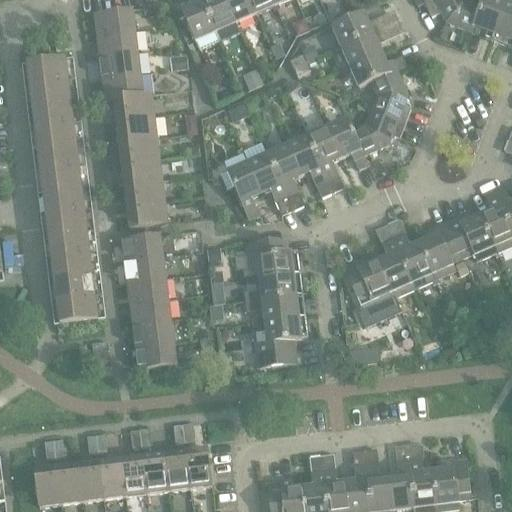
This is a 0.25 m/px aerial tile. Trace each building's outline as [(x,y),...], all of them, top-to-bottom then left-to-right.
[(216,36),(200,0),(186,0),(191,8),(182,12),(196,44),(216,36)] [(236,27),(223,0),(200,0),(216,36),(236,27)] [(223,0),(236,27),(256,18),(248,0),(223,0)] [(248,0),(256,18),(275,9),(271,0),(248,0)] [(295,0),(294,0),(271,0),(275,9),(295,0)] [(467,4),(465,0),(438,0),(425,6),(431,20),(442,16),(446,26),(472,36),(474,30),(481,9),(467,4)] [(485,41),(493,44),(508,5),(495,0),(484,0),(481,9),(474,30),(487,35),(485,41)] [(511,6),(508,5),(493,44),(511,51),(511,6)] [(95,18),(97,40),(136,34),(133,13),(95,18)] [(380,19),(388,42),(405,35),(397,13),(380,19)] [(332,30),(341,51),(378,35),(374,25),(369,27),(364,16),(332,30)] [(294,21),(298,36),(310,33),(306,18),(294,21)] [(54,36),(55,45),(71,43),(70,34),(54,36)] [(97,40),(100,61),(138,56),(136,34),(97,40)] [(378,35),(341,51),(351,72),(382,57),(377,46),(382,44),(378,35)] [(71,43),(55,45),(56,54),(72,52),(71,43)] [(138,56),(100,61),(103,83),(141,78),(138,56)] [(387,67),(382,57),(351,72),(359,91),(372,86),(397,74),(407,70),(403,60),(387,67)] [(290,65),(293,73),(307,67),(303,59),(290,65)] [(188,61),(172,62),(173,75),(189,73),(188,61)] [(23,68),(26,90),(74,84),(71,62),(23,68)] [(307,67),(293,73),(297,80),(310,75),(307,67)] [(372,114),(406,127),(412,111),(404,108),(408,98),(397,74),(372,86),(378,99),(372,114)] [(257,75),(244,81),(250,95),(264,89),(257,75)] [(114,103),(144,99),(141,78),(103,83),(106,105),(114,104),(114,103)] [(26,90),(28,112),(76,106),(74,84),(26,90)] [(289,85),(285,86),(290,98),(295,96),(300,89),(289,85)] [(266,96),(269,103),(279,100),(276,92),(266,96)] [(114,103),(114,104),(117,125),(155,120),(152,98),(144,99),(114,103)] [(28,112),(31,133),(79,127),(76,106),(28,112)] [(232,127),(250,120),(246,108),(227,116),(232,127)] [(406,127),(372,114),(367,128),(353,134),(364,159),(389,148),(393,138),(400,141),(406,127)] [(117,125),(119,147),(157,141),(155,120),(117,125)] [(353,134),(347,121),(327,130),(341,162),(352,158),(359,174),(369,169),(364,159),(353,134)] [(31,133),(34,155),(82,149),(79,127),(31,133)] [(327,130),(307,139),(333,197),(344,192),(333,166),(341,162),(327,130)] [(307,139),(287,148),(302,180),(310,176),(322,202),(333,197),(307,139)] [(157,141),(119,147),(122,168),(160,163),(157,141)] [(287,148),(268,157),(293,214),(305,209),(293,184),(302,180),(287,148)] [(34,155),(37,176),(84,170),(82,155),(82,149),(34,155)] [(268,157),(248,166),(262,198),(271,194),(282,219),(293,214),(268,157)] [(163,184),(160,163),(122,168),(125,190),(163,184)] [(262,198),(248,166),(220,178),(227,193),(234,190),(249,223),(259,218),(252,202),(262,198)] [(84,170),(37,176),(39,198),(87,192),(84,170)] [(163,184),(125,190),(127,211),(165,206),(163,184)] [(511,203),(510,205),(502,189),(493,193),(511,236),(511,203)] [(39,198),(42,220),(90,214),(87,192),(39,198)] [(480,218),(497,256),(511,249),(511,236),(493,193),(484,197),(491,213),(480,218)] [(165,206),(127,211),(130,232),(168,228),(165,206)] [(42,220),(45,241),(93,236),(90,214),(42,220)] [(446,226),(463,262),(474,257),(477,265),(497,256),(480,218),(470,222),(468,217),(446,226)] [(386,229),(415,292),(435,284),(418,246),(410,250),(398,224),(386,229)] [(418,246),(435,284),(456,274),(452,267),(463,262),(446,226),(426,235),(429,241),(418,246)] [(415,292),(386,229),(376,234),(387,259),(378,264),(395,301),(415,292)] [(45,241),(47,263),(95,257),(93,236),(45,241)] [(123,243),(125,265),(164,260),(161,239),(123,243)] [(258,271),(259,282),(300,277),(298,254),(286,256),(285,243),(247,248),(250,272),(258,271)] [(47,263),(50,284),(98,278),(95,257),(47,263)] [(125,265),(128,287),(166,282),(164,260),(125,265)] [(395,301),(378,264),(368,268),(366,262),(344,272),(360,308),(372,302),(375,310),(395,301)] [(303,298),(300,277),(259,282),(261,294),(245,296),(246,306),(303,298)] [(98,278),(50,284),(53,306),(101,300),(98,278)] [(166,282),(128,287),(131,308),(169,304),(166,282)] [(263,313),(265,325),(306,320),(303,298),(246,306),(247,315),(263,313)] [(101,300),(53,306),(56,327),(103,322),(102,315),(101,300)] [(131,308),(133,330),(172,325),(169,304),(131,308)] [(351,305),(344,306),(345,316),(352,315),(351,305)] [(306,320),(265,325),(266,336),(254,337),(258,372),(272,371),(283,370),(283,369),(297,367),(294,344),(308,342),(306,320)] [(172,325),(133,330),(136,352),(174,347),(172,325)] [(214,343),(212,332),(202,333),(203,344),(214,343)] [(93,347),(94,356),(110,354),(109,346),(93,347)] [(174,347),(136,352),(139,373),(177,369),(174,347)] [(110,354),(94,356),(95,365),(111,363),(110,354)] [(183,429),(185,447),(194,445),(191,428),(183,429)] [(185,447),(183,429),(174,430),(176,448),(185,447)] [(140,434),(142,452),(151,451),(149,433),(140,434)] [(142,452),(140,434),(131,435),(133,453),(142,452)] [(97,439),(99,457),(108,456),(106,438),(97,439)] [(99,457),(97,439),(88,440),(90,458),(99,457)] [(54,445),(56,462),(65,461),(63,443),(54,445)] [(56,462),(54,445),(45,446),(47,464),(56,462)] [(420,447),(407,448),(415,510),(414,510),(414,511),(436,511),(432,473),(423,475),(420,447)] [(389,478),(393,511),(399,511),(414,510),(415,510),(407,448),(395,449),(398,477),(389,478)] [(365,452),(371,511),(393,511),(389,478),(380,479),(377,451),(365,452)] [(186,455),(190,493),(213,490),(208,452),(186,455)] [(355,482),(346,483),(349,511),(371,511),(365,452),(352,454),(355,482)] [(186,455),(164,457),(169,495),(190,493),(186,455)] [(349,511),(346,483),(337,484),(334,456),(321,457),(328,511),(349,511)] [(143,460),(148,498),(169,495),(164,457),(143,460)] [(313,486),(303,487),(305,511),(328,511),(321,457),(309,458),(313,486)] [(121,463),(126,501),(148,498),(143,460),(121,463)] [(100,465),(105,503),(126,501),(121,463),(100,465)] [(432,473),(436,511),(459,511),(460,511),(459,504),(472,502),(466,463),(443,466),(444,472),(432,473)] [(100,465),(79,468),(83,506),(105,503),(100,465)] [(79,468),(57,470),(62,509),(83,506),(79,468)] [(62,509),(57,470),(35,473),(40,511),(62,509)] [(305,511),(303,487),(293,488),(292,482),(268,484),(269,490),(261,491),(263,511),(305,511)]
